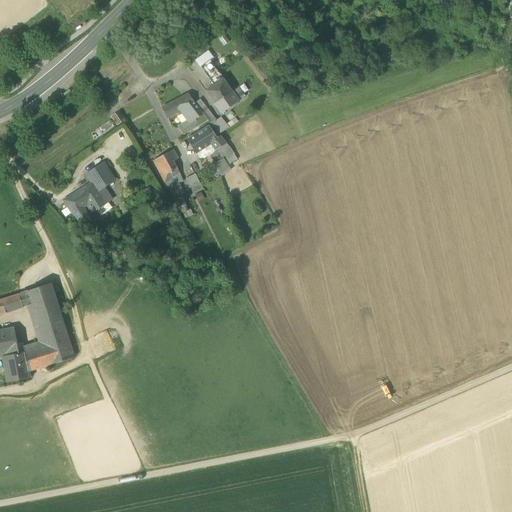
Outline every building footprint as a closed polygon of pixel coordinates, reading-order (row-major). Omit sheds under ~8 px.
[(306,0),(315,8),(321,0),(306,0)] [(225,36),(219,40),(224,47),(230,42),(225,36)] [(197,60),(202,67),(210,61),(214,58),(209,51),(197,60)] [(202,67),(214,85),(223,79),(210,61),(202,67)] [(205,91),(214,104),(232,93),(223,79),(214,85),(205,91)] [(239,88),(232,93),(238,101),(245,96),(239,88)] [(238,101),(232,93),(214,104),(221,113),(238,101)] [(207,120),(200,111),(192,101),(187,95),(163,108),(168,118),(178,113),(179,115),(183,113),(187,121),(189,124),(191,123),(196,121),(198,125),(207,120)] [(198,97),(192,101),(200,111),(205,107),(200,100),(198,97)] [(208,121),(216,131),(221,127),(217,121),(205,107),(200,111),(207,120),(208,121)] [(121,123),(115,114),(111,117),(117,126),(121,123)] [(221,117),(217,121),(221,127),(216,131),(218,133),(219,135),(229,128),(226,124),(221,117)] [(235,119),(226,124),(229,128),(238,122),(235,119)] [(110,120),(90,134),(95,141),(115,128),(110,120)] [(178,126),(183,136),(208,121),(207,120),(198,125),(196,121),(191,123),(189,124),(187,121),(178,126)] [(187,140),(196,153),(211,144),(215,150),(226,144),(219,135),(218,133),(215,135),(209,127),(187,140)] [(215,150),(211,144),(196,153),(201,161),(208,157),(211,157),(215,164),(219,162),(214,154),(215,150)] [(214,154),(219,162),(224,159),(221,155),(230,149),(226,144),(215,150),(214,154)] [(233,153),(230,149),(221,155),(224,159),(233,153)] [(154,161),(165,182),(179,174),(178,171),(178,170),(173,161),(178,159),(173,150),(154,161)] [(233,153),(224,159),(228,166),(237,160),(233,153)] [(228,166),(224,159),(219,162),(215,164),(221,177),(231,171),(228,166)] [(64,201),(83,226),(89,221),(89,222),(91,221),(88,217),(88,218),(82,210),(88,206),(92,213),(112,200),(104,188),(114,181),(103,164),(86,175),(93,184),(90,186),(89,185),(64,201)] [(221,177),(215,164),(209,167),(214,180),(221,177)] [(165,182),(169,189),(174,186),(183,180),(179,174),(165,182)] [(186,179),(193,194),(203,189),(195,175),(186,179)] [(174,187),(179,195),(184,192),(179,184),(174,187)] [(169,189),(174,198),(179,195),(174,187),(174,186),(169,189)] [(148,188),(138,192),(141,198),(151,194),(148,188)] [(163,202),(158,193),(153,196),(158,205),(163,202)] [(204,200),(201,193),(195,196),(198,203),(204,200)] [(177,199),(181,214),(183,213),(188,212),(187,211),(183,197),(177,199)] [(190,210),(187,211),(188,212),(183,213),(185,219),(193,216),(190,210)] [(51,284),(28,292),(20,295),(0,300),(0,314),(24,307),(27,306),(32,305),(45,345),(36,347),(37,349),(26,352),(29,372),(43,368),(74,358),(51,284)] [(23,343),(18,344),(19,354),(26,352),(37,349),(36,347),(45,345),(32,305),(27,306),(38,342),(24,346),(23,343)] [(18,344),(17,340),(15,327),(0,329),(0,358),(3,358),(7,382),(30,378),(29,372),(26,352),(19,354),(18,344)]
